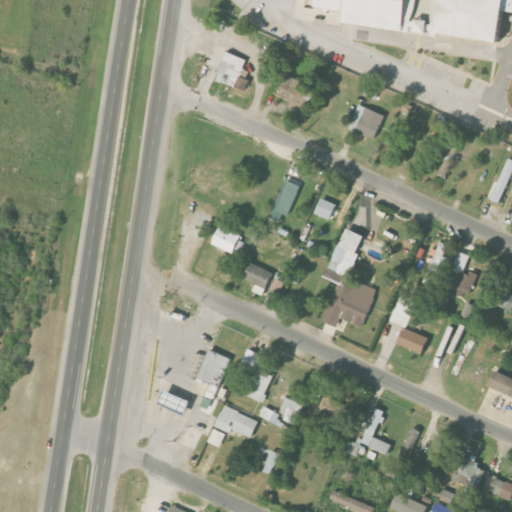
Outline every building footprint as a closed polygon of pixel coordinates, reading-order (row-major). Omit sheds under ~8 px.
[(317,0),(317,8),(345,11),(344,24),(412,32),(416,0),(317,0)] [(502,42),(506,11),(511,12),(511,0),(437,0),(435,23),(416,20),(415,31),(502,42)] [(241,76),(248,60),(229,51),(217,79),(246,92),(251,81),(241,76)] [(309,84),(287,75),(278,98),(308,111),(311,102),(303,99),(309,84)] [(364,95),(376,100),(381,88),(369,83),(364,95)] [(378,139),(386,114),(358,105),(350,130),(378,139)] [(492,200),(501,204),(511,176),(511,159),(509,158),(492,200)] [(282,214),(290,216),(300,186),(284,180),(272,218),(279,221),(282,214)] [(337,205),(322,199),(315,214),(330,220),(337,205)] [(247,238),(221,227),(213,245),(239,256),(247,238)] [(331,270),(348,275),(351,265),(346,263),(350,251),(358,254),(365,235),(346,228),(331,270)] [(435,287),(448,258),(445,256),(450,246),(442,242),(424,282),(435,287)] [(453,268),(464,272),(471,256),(460,251),(453,268)] [(257,284),(253,292),(264,296),(273,273),(251,263),(244,279),(257,284)] [(478,274),(472,271),(470,275),(462,272),(456,288),(471,293),(478,274)] [(272,289),(283,292),(287,276),(277,273),(272,289)] [(364,327),(379,290),(344,275),(325,322),(338,328),(342,318),(364,327)] [(492,303),(511,311),(511,293),(499,287),(492,303)] [(476,306),(468,302),(462,316),(470,319),(476,306)] [(425,353),(430,337),(404,329),(399,346),(425,353)] [(232,358),(210,349),(197,378),(211,384),(201,406),(210,410),(232,358)] [(275,376),(256,368),(262,355),(249,349),(240,369),(249,372),(243,385),(252,389),(249,397),(263,403),(275,376)] [(511,394),(511,376),(495,372),(491,389),(511,394)] [(188,414),(192,401),(166,393),(162,406),(188,414)] [(320,415),(342,423),(349,404),(327,396),(320,415)] [(297,423),(304,404),(287,398),(279,417),(297,423)] [(216,427),(232,434),(233,430),(253,438),(260,421),(225,406),(216,427)] [(260,416),(276,424),(281,415),(265,406),(260,416)] [(386,412),(377,408),(362,443),(371,447),(386,412)] [(226,433),(214,429),(209,443),(222,447),(226,433)] [(371,448),(389,454),(393,444),(375,438),(371,448)] [(363,446),(350,441),(346,452),(358,457),(363,446)] [(264,472),(273,475),(280,454),(272,451),(264,472)] [(455,474),(478,483),(485,466),(462,457),(455,474)] [(511,499),(511,482),(490,476),(485,491),(511,499)] [(356,511),(375,511),(377,509),(335,491),(331,500),(357,510),(356,511)] [(392,509),(400,511),(426,511),(429,507),(398,494),(392,509)] [(457,511),(438,503),(433,511),(457,511)]
